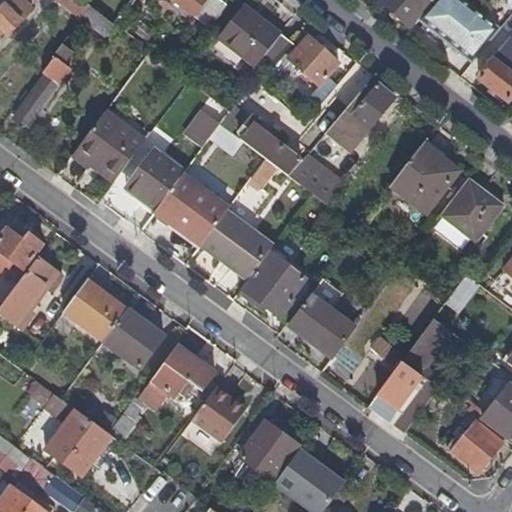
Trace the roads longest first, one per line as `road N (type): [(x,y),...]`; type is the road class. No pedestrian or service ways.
road 1 (residential): [(0,163),(471,511)]
road 2 (residential): [(511,151),(315,0)]
